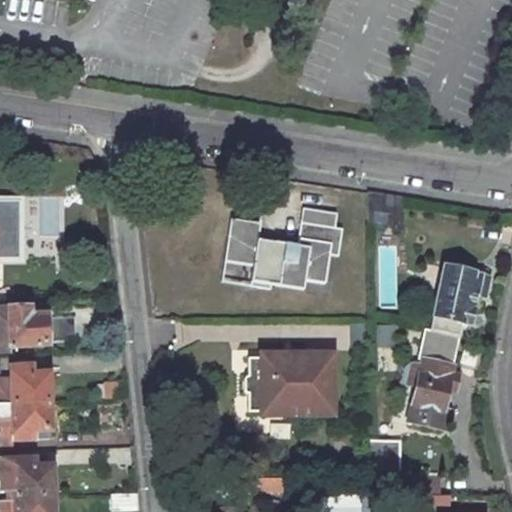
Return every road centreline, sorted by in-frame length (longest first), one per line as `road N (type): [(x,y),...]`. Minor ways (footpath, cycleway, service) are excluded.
road 1 (residential): [(511,185),(114,124)]
road 2 (residential): [(156,511),(114,124)]
